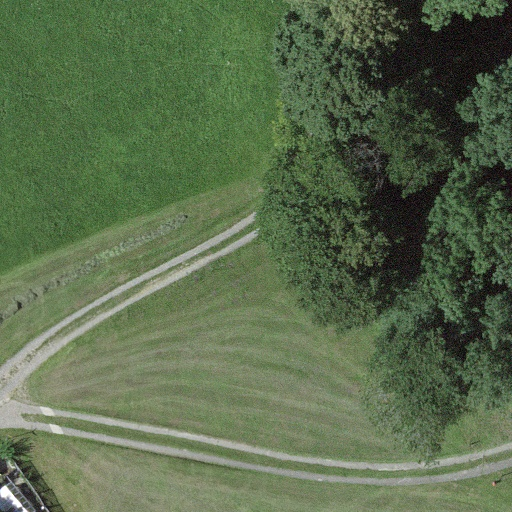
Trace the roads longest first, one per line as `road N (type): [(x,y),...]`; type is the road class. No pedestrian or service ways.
road 1 (track): [(0,391),(82,319),(248,233),(321,157),(344,0)]
road 2 (track): [(0,419),(60,420),(336,475),(438,472),(511,455)]
